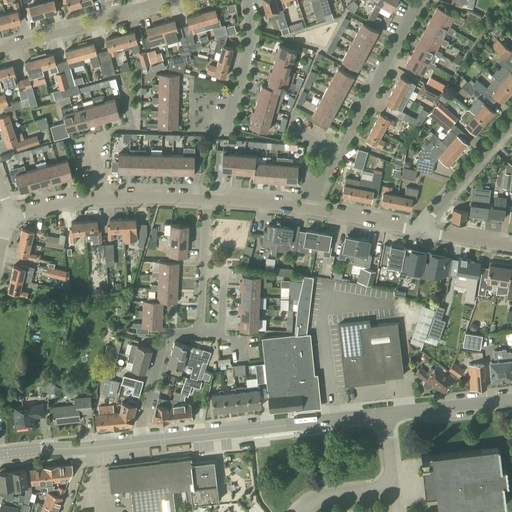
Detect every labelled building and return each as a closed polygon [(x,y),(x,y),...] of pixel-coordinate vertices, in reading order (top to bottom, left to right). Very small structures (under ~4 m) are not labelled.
[(53,0),(42,3),(45,15),(58,12),(57,10),(61,9),(58,0),(53,0)] [(69,9),(81,5),(79,0),(61,0),(63,4),(67,3),(69,9)] [(275,0),(262,0),(267,15),(275,12),(277,18),(284,16),(282,9),(278,11),(275,0)] [(291,5),(289,0),(275,0),(278,11),(282,9),(284,9),(283,7),(291,5)] [(317,22),(325,20),(318,0),(315,0),(311,1),(317,22)] [(318,0),(325,20),(324,16),(331,13),(327,0),(318,0)] [(371,0),(376,2),(367,20),(372,23),(371,23),(378,27),(381,22),(375,19),(382,6),(384,0),(371,0)] [(384,0),(382,6),(391,11),(396,0),(384,0)] [(463,0),(462,7),(472,9),(474,0),(463,0)] [(5,14),(8,26),(21,22),(19,16),(22,15),(18,2),(12,3),(14,11),(5,14)] [(33,19),(45,15),(42,3),(25,8),(26,14),(31,13),(33,19)] [(432,16),(431,18),(431,19),(448,29),(449,27),(453,21),(458,24),(461,25),(463,22),(458,19),(455,17),(437,7),(432,16)] [(200,14),(203,24),(204,24),(206,30),(212,28),(215,37),(227,33),(224,25),(221,26),(219,19),(218,19),(215,10),(200,14)] [(0,27),(8,26),(5,14),(0,15),(0,27)] [(197,26),(203,24),(200,14),(186,18),(192,37),(186,39),(188,46),(195,44),(192,36),(193,36),(193,34),(199,32),(197,26)] [(341,23),(346,26),(349,20),(344,17),(341,23)] [(452,35),(455,30),(449,27),(448,29),(431,19),(424,31),(442,40),(443,39),(447,32),(452,35)] [(291,29),(303,26),(301,20),(289,23),(291,29)] [(188,46),(186,39),(185,37),(183,38),(181,28),(177,29),(174,21),(160,25),(165,42),(180,38),(182,47),(178,48),(181,56),(184,55),(191,53),(188,46)] [(341,36),(346,26),(341,23),(336,33),(341,36)] [(357,32),(374,42),(376,38),(374,37),(377,31),(362,23),(357,32)] [(150,46),(165,42),(160,25),(146,29),(150,46)] [(288,27),(281,29),(282,35),(290,33),(288,27)] [(424,31),(420,39),(419,41),(418,43),(436,52),(437,50),(440,44),(446,47),(449,42),(443,39),(442,40),(424,31)] [(119,36),(122,47),(123,46),(124,50),(131,48),(133,53),(139,51),(134,32),(119,36)] [(372,45),(374,42),(357,32),(352,42),(367,50),(370,44),(372,45)] [(335,45),(341,36),(336,33),(331,42),(335,45)] [(116,48),(122,47),(119,36),(105,40),(108,51),(110,57),(118,55),(116,48)] [(218,60),(229,63),(233,49),(224,46),(227,36),(217,38),(214,51),(220,53),(218,60)] [(511,48),(510,51),(497,39),(491,47),(503,57),(505,59),(509,54),(511,57),(511,48)] [(330,55),(335,45),(331,42),(325,52),(330,55)] [(364,56),(367,50),(352,42),(347,51),(364,61),(366,57),(364,56)] [(99,64),(94,43),(79,47),(82,58),(89,56),(92,67),(100,65),(99,64)] [(418,43),(414,51),(413,51),(412,53),(412,54),(430,64),(431,62),(431,61),(434,55),(437,57),(440,58),(442,53),(437,50),(436,52),(418,43)] [(274,55),(293,60),(296,50),(279,45),(278,51),(275,50),(274,55)] [(84,64),(82,58),(79,47),(64,51),(70,73),(65,74),(69,87),(75,86),(70,68),(84,64)] [(142,67),(149,65),(146,51),(138,53),(142,67)] [(362,65),(364,61),(347,51),(341,61),(357,69),(360,63),(362,65)] [(320,62),(323,55),(317,53),(315,60),(320,62)] [(405,66),(423,76),(428,67),(433,70),(436,65),(434,64),(431,62),(430,64),(412,54),(405,66)] [(39,59),(42,69),(49,67),(51,73),(58,71),(53,55),(39,59)] [(184,55),(181,56),(171,58),(168,69),(184,73),(185,65),(182,65),(184,55)] [(290,71),(293,60),(274,55),(273,59),(275,59),(273,66),(290,71)] [(205,65),(206,59),(197,57),(196,63),(205,65)] [(511,65),(505,59),(503,57),(498,62),(504,68),(495,78),(501,83),(511,91),(511,89),(511,73),(508,70),(511,65)] [(43,75),(42,69),(39,59),(24,63),(27,73),(28,78),(23,79),(25,90),(32,88),(29,79),(43,75)] [(105,62),(109,76),(115,74),(111,60),(105,62)] [(225,78),(229,63),(218,60),(216,67),(209,66),(207,73),(225,78)] [(103,77),(109,76),(105,62),(99,64),(100,65),(103,77)] [(25,90),(23,79),(17,81),(15,76),(13,66),(0,69),(0,77),(1,80),(2,86),(9,84),(10,87),(17,85),(19,91),(25,90)] [(288,81),(290,71),(273,66),(272,72),(270,71),(268,76),(288,81)] [(333,77),(348,86),(351,80),(353,81),(355,77),(338,68),(333,77)] [(308,76),(313,79),(314,77),(316,78),(318,74),(310,71),(308,76)] [(152,88),(178,89),(178,75),(159,75),(159,85),(152,84),(152,88)] [(285,92),(288,81),(268,76),(267,80),(269,80),(268,86),(262,84),(262,85),(285,92)] [(309,89),(313,79),(308,76),(305,84),(304,87),(309,89)] [(345,91),(348,86),(333,77),(328,87),(345,96),(347,93),(345,91)] [(392,90),(402,95),(408,98),(415,85),(400,77),(392,90)] [(501,103),(511,91),(501,83),(495,78),(486,88),(477,79),(472,85),(485,97),(489,92),(501,103)] [(98,83),(100,88),(111,85),(110,80),(98,83)] [(435,103),(441,92),(436,89),(423,82),(417,93),(435,103)] [(89,91),(100,88),(98,83),(88,86),(89,91)] [(436,89),(441,92),(442,92),(445,85),(440,83),(436,89)] [(68,97),(79,94),(76,85),(66,88),(68,97)] [(89,91),(88,86),(78,88),(77,85),(76,85),(79,94),(89,91)] [(285,92),(262,85),(260,91),(258,90),(257,95),(276,100),(278,90),(285,92)] [(343,101),(345,96),(328,87),(322,96),(338,105),(341,100),(343,101)] [(66,88),(60,90),(52,92),(54,100),(62,98),(62,99),(68,97),(66,88)] [(178,102),(178,89),(152,88),(152,90),(159,90),(158,97),(152,97),(152,101),(178,102)] [(408,98),(402,95),(392,90),(385,103),(401,111),(408,98)] [(5,94),(0,95),(0,107),(8,105),(5,94)] [(103,102),(104,102),(102,95),(92,98),(93,99),(91,100),(98,124),(104,123),(103,121),(108,120),(103,102)] [(273,111),(276,100),(257,95),(256,99),(258,99),(256,106),(273,111)] [(287,103),(293,105),(295,99),(295,98),(290,96),(287,103)] [(302,106),(305,99),(300,96),(297,103),(302,106)] [(335,111),(338,105),(322,96),(317,106),(335,115),(337,112),(335,111)] [(468,109),(484,123),(493,112),(478,98),(468,109)] [(103,102),(108,120),(115,118),(115,120),(119,119),(114,99),(104,102),(103,102)] [(94,125),(98,124),(91,100),(82,102),(84,107),(83,108),(87,125),(94,123),(94,125)] [(13,110),(21,107),(19,101),(11,103),(13,110)] [(178,115),(178,102),(152,101),(152,103),(158,103),(158,111),(152,111),(152,114),(178,115)] [(434,107),(453,123),(457,118),(439,103),(435,106),(434,107)] [(270,121),(273,111),(256,106),(254,112),(252,111),(251,116),(270,121)] [(333,119),(335,115),(317,106),(312,116),(327,124),(330,118),(333,119)] [(449,128),(453,123),(434,107),(426,116),(430,119),(432,118),(447,131),(448,129),(451,131),(442,141),(457,154),(467,143),(449,128)] [(82,127),(87,125),(83,108),(72,110),(78,130),(83,129),(82,127)] [(484,123),(468,109),(468,110),(467,109),(460,117),(461,118),(459,121),(474,134),(484,123)] [(61,113),(64,122),(49,127),(53,140),(68,136),(66,131),(73,129),(73,131),(78,130),(72,110),(61,113)] [(0,124),(2,131),(13,128),(10,121),(17,119),(15,112),(0,116),(0,124)] [(177,128),(178,115),(152,114),(152,116),(158,116),(158,124),(148,124),(148,128),(177,128)] [(373,127),(382,132),(386,125),(392,128),(395,122),(380,114),(373,127)] [(267,132),(270,121),(251,116),(250,120),(252,120),(250,127),(267,132)] [(378,138),(382,132),(373,127),(365,140),(381,149),(385,142),(378,138)] [(13,128),(2,131),(7,146),(17,142),(24,140),(21,133),(15,135),(13,128)] [(438,157),(447,165),(457,154),(442,141),(432,133),(428,137),(433,142),(432,143),(435,145),(431,151),(424,149),(418,154),(418,158),(434,162),(438,157)] [(26,148),(40,143),(37,136),(24,140),(26,148)] [(403,167),(406,146),(401,143),(396,157),(393,156),(390,162),(403,167)] [(188,176),(194,175),(194,171),(201,172),(201,156),(194,156),(194,148),(183,147),(183,155),(182,173),(189,173),(188,176)] [(363,170),(367,152),(358,149),(353,167),(363,170)] [(232,174),(234,154),(223,153),(221,171),(227,172),(227,174),(232,174)] [(125,174),(129,174),(129,154),(118,154),(118,172),(124,172),(124,174),(125,174)] [(139,172),(140,154),(129,154),(129,174),(133,174),(133,172),(139,172)] [(150,175),(151,154),(140,154),(139,172),(145,172),(145,175),(150,175)] [(161,173),(161,155),(151,154),(150,175),(155,175),(154,172),(161,173)] [(243,173),(244,155),(234,154),(232,174),(236,175),(236,173),(243,173)] [(172,175),(172,155),(161,155),(161,173),(167,173),(167,175),(172,175)] [(182,173),(183,155),(172,155),(172,175),(176,175),(176,173),(182,173)] [(253,176),(255,161),(255,156),(244,155),(243,173),(249,174),(248,175),(253,176)] [(285,182),(287,158),(277,157),(276,163),(274,184),(279,184),(279,182),(285,182)] [(287,158),(285,182),(291,183),(291,185),(296,185),(298,165),(292,164),(292,158),(287,158)] [(416,170),(417,170),(432,173),(434,163),(434,162),(418,158),(416,170)] [(57,163),(62,181),(68,179),(68,181),(73,179),(68,161),(57,163)] [(264,180),(265,162),(255,161),(253,176),(252,182),(257,182),(258,180),(264,180)] [(511,175),(511,165),(507,161),(505,173),(504,173),(503,188),(509,189),(510,189),(511,175)] [(274,184),(276,163),(265,162),(264,180),(270,181),(270,183),(274,184)] [(56,182),(62,181),(57,163),(47,166),(52,185),(56,184),(56,182)] [(31,191),(26,172),(24,166),(9,170),(12,182),(17,181),(20,192),(26,190),(27,192),(31,191)] [(47,186),(52,185),(47,166),(36,169),(41,186),(47,185),(47,186)] [(417,170),(416,170),(403,167),(401,177),(415,180),(417,170)] [(358,188),(356,199),(371,202),(373,192),(378,193),(382,169),(377,168),(377,170),(374,170),(372,181),(367,180),(366,189),(358,188)] [(35,188),(41,186),(36,169),(26,172),(31,191),(35,190),(35,188)] [(356,199),(358,188),(352,187),(353,180),(345,178),(341,196),(356,199)] [(395,206),(397,196),(391,194),(392,188),(384,186),(381,203),(395,206)] [(397,196),(395,206),(410,209),(412,201),(416,201),(418,189),(406,187),(404,197),(397,196)] [(469,216),(486,218),(488,203),(490,189),(472,187),(469,216)] [(488,203),(486,218),(503,220),(505,200),(494,199),(494,204),(488,203)] [(466,224),(467,211),(452,209),(451,222),(466,224)] [(114,232),(123,231),(122,219),(110,220),(110,226),(107,226),(107,240),(114,240),(114,232)] [(123,231),(123,240),(138,239),(139,247),(143,247),(147,235),(139,235),(138,225),(136,225),(135,219),(122,219),(123,231)] [(97,221),(84,222),(85,234),(85,241),(92,240),(92,243),(102,243),(102,240),(101,237),(101,226),(97,227),(97,221)] [(72,229),(69,229),(70,239),(70,243),(76,242),(76,235),(85,234),(84,222),(71,223),(72,229)] [(170,240),(187,241),(188,240),(190,241),(190,231),(188,231),(188,224),(171,224),(170,240)] [(276,251),(280,226),(268,225),(266,235),(263,234),(262,246),(272,248),(271,255),(276,256),(277,251),(276,251)] [(276,251),(277,251),(295,254),(298,236),(291,235),(292,228),(280,226),(276,251)] [(19,241),(31,244),(33,234),(41,235),(42,231),(29,228),(28,230),(21,229),(19,241)] [(316,246),(319,232),(307,230),(305,238),(302,237),(299,252),(306,253),(307,248),(306,248),(307,245),(316,246)] [(323,256),(330,257),(332,242),(329,242),(330,234),(319,232),(316,246),(315,251),(323,253),(323,256)] [(63,249),(65,235),(59,234),(59,237),(47,235),(45,246),(63,249)] [(354,258),(358,239),(346,236),(344,244),(341,244),(338,258),(345,260),(346,256),(354,258)] [(358,239),(354,258),(353,265),(369,268),(372,256),(370,255),(371,250),(368,249),(370,241),(358,239)] [(187,258),(187,241),(170,240),(169,257),(187,258)] [(29,253),(31,244),(19,241),(16,253),(23,255),(22,258),(35,261),(37,255),(29,253)] [(401,269),(403,258),(405,248),(404,248),(404,250),(391,248),(391,245),(389,255),(383,254),(385,244),(384,244),(380,265),(400,269),(401,269)] [(423,262),(425,252),(424,254),(411,252),(411,249),(409,259),(403,258),(401,269),(400,269),(399,277),(405,278),(406,274),(420,276),(423,262)] [(420,276),(419,278),(426,279),(427,276),(440,278),(440,277),(442,277),(442,274),(449,275),(452,259),(445,258),(445,256),(445,258),(431,256),(432,253),(431,253),(429,263),(423,262),(420,276)] [(246,268),(249,256),(242,255),(239,267),(246,268)] [(459,260),(457,272),(468,274),(466,287),(464,301),(473,302),(479,263),(470,261),(470,259),(459,257),(459,260)] [(497,283),(501,263),(490,261),(486,281),(480,280),(477,294),(485,295),(486,289),(492,290),(493,282),(497,283)] [(152,275),(178,276),(179,263),(159,262),(158,272),(152,271),(152,275)] [(511,265),(501,263),(497,283),(496,294),(507,294),(506,299),(511,300),(511,285),(509,285),(511,265)] [(10,278),(23,281),(31,283),(34,267),(20,264),(20,267),(13,266),(10,278)] [(69,290),(68,272),(48,267),(46,275),(64,280),(60,288),(69,290)] [(291,277),(292,269),(274,267),(273,275),(291,277)] [(372,286),(375,271),(360,267),(357,282),(372,286)] [(178,289),(178,276),(152,275),(152,277),(158,277),(158,285),(151,284),(151,288),(178,289)] [(239,286),(259,287),(260,275),(242,275),(242,281),(240,281),(239,286)] [(302,282),(301,289),(297,304),(295,334),(262,338),(269,410),(275,409),(275,410),(314,406),(313,395),(316,395),(315,379),(312,379),(307,334),(306,334),(314,277),(304,276),(302,282)] [(21,290),(23,281),(10,278),(8,291),(14,293),(13,295),(27,298),(28,292),(21,290)] [(259,297),(259,287),(239,286),(239,290),(241,290),(241,296),(259,297)] [(177,303),(178,289),(151,288),(151,290),(157,290),(157,298),(148,297),(147,301),(163,302),(163,303),(177,303)] [(39,300),(41,291),(35,289),(33,299),(39,300)] [(259,297),(241,296),(241,303),(239,303),(238,307),(257,308),(258,308),(259,297)] [(147,301),(143,301),(143,311),(131,310),(131,314),(136,314),(162,315),(163,303),(163,302),(147,301)] [(240,318),(258,319),(258,308),(257,308),(238,307),(238,312),(240,312),(240,318)] [(162,329),(162,315),(136,314),(136,316),(142,316),(142,323),(132,323),(132,328),(137,328),(137,333),(149,333),(149,328),(162,329)] [(434,317),(427,336),(439,340),(446,321),(441,319),(434,317)] [(257,330),(258,319),(240,318),(239,324),(238,324),(237,329),(257,330)] [(370,321),(339,324),(342,356),(345,356),(348,382),(385,378),(403,376),(397,322),(370,326),(370,321)] [(480,348),(482,335),(465,332),(463,345),(480,348)] [(113,351),(118,352),(122,341),(117,339),(114,347),(113,351)] [(202,362),(207,363),(211,352),(203,350),(201,355),(187,352),(189,346),(174,342),(172,349),(171,349),(170,353),(185,357),(202,362)] [(129,356),(149,362),(150,358),(150,357),(152,350),(132,344),(129,356)] [(109,367),(113,351),(114,347),(107,345),(102,361),(106,362),(104,366),(109,367)] [(505,353),(505,350),(494,351),(495,357),(496,357),(497,361),(489,362),(491,381),(511,378),(511,365),(511,352),(505,353)] [(115,364),(118,352),(113,351),(109,367),(109,368),(120,371),(122,366),(115,364)] [(207,363),(202,362),(185,357),(170,353),(169,357),(170,358),(167,365),(182,369),(183,364),(193,367),(190,377),(207,363)] [(148,366),(149,362),(129,356),(127,361),(133,363),(131,369),(145,373),(147,366),(148,366)] [(459,377),(464,370),(453,363),(448,370),(459,377)] [(470,389),(486,387),(484,363),(468,365),(470,389)] [(257,383),(265,382),(263,364),(256,365),(257,383)] [(453,378),(437,365),(429,375),(420,368),(415,373),(424,381),(423,383),(424,386),(426,387),(428,387),(430,386),(432,384),(442,392),(453,378)] [(204,372),(202,379),(209,381),(211,374),(204,372)] [(131,387),(134,378),(123,375),(121,384),(131,387)] [(199,388),(190,377),(190,378),(186,377),(180,393),(181,393),(179,399),(178,405),(180,420),(192,418),(190,405),(184,406),(184,404),(185,394),(188,395),(191,386),(199,388)] [(110,389),(112,380),(105,378),(101,393),(109,395),(110,389)] [(110,389),(117,391),(119,382),(112,380),(110,389)] [(247,391),(249,408),(261,407),(258,385),(254,386),(254,390),(247,391)] [(141,390),(133,387),(131,394),(139,396),(141,390)] [(247,391),(246,387),(242,387),(242,392),(235,392),(237,409),(249,408),(247,391)] [(235,392),(235,388),(230,389),(230,393),(224,393),(223,389),(225,410),(237,409),(235,392)] [(213,411),(225,410),(223,389),(218,390),(219,394),(212,395),(213,411)] [(181,393),(180,393),(175,391),(173,399),(169,399),(169,402),(168,402),(167,407),(169,421),(180,420),(178,405),(179,399),(181,393)] [(55,423),(80,421),(79,414),(92,413),(90,396),(75,398),(75,405),(53,407),(55,423)] [(167,407),(168,402),(163,400),(163,399),(158,397),(156,404),(152,421),(154,423),(169,421),(167,407)] [(118,412),(119,427),(124,426),(126,428),(130,428),(137,401),(129,399),(128,404),(122,402),(119,411),(118,412)] [(44,417),(43,404),(33,405),(32,404),(13,406),(15,428),(34,426),(34,418),(44,417)] [(119,427),(118,412),(114,412),(113,405),(106,406),(108,428),(119,427)] [(97,429),(108,428),(106,406),(98,406),(99,414),(95,414),(97,429)] [(501,468),(499,448),(429,456),(430,462),(435,462),(437,476),(434,476),(434,474),(422,475),(424,488),(426,487),(426,492),(424,493),(426,505),(438,503),(437,501),(440,501),(440,511),(486,511),(486,507),(506,504),(503,484),(508,483),(506,467),(501,468)] [(169,460),(167,458),(161,458),(159,462),(108,468),(110,492),(131,490),(133,511),(175,511),(173,490),(182,489),(182,490),(185,490),(187,504),(202,502),(208,502),(208,503),(211,503),(211,502),(219,501),(215,461),(192,464),(192,461),(191,461),(191,458),(169,460)] [(47,483),(60,481),(58,465),(45,467),(47,483)] [(58,465),(60,481),(69,480),(73,469),(70,465),(59,466),(58,465)] [(32,484),(47,483),(45,467),(45,468),(30,470),(32,484)] [(15,487),(13,494),(21,493),(20,486),(28,485),(26,469),(12,471),(14,487),(15,487)] [(13,494),(15,487),(14,487),(12,471),(0,472),(0,492),(5,492),(6,500),(12,500),(13,494)] [(63,495),(65,489),(58,486),(57,488),(56,492),(63,495)] [(43,504),(57,510),(62,497),(48,492),(43,504)] [(23,503),(24,495),(18,494),(18,496),(13,495),(12,501),(23,503)]
